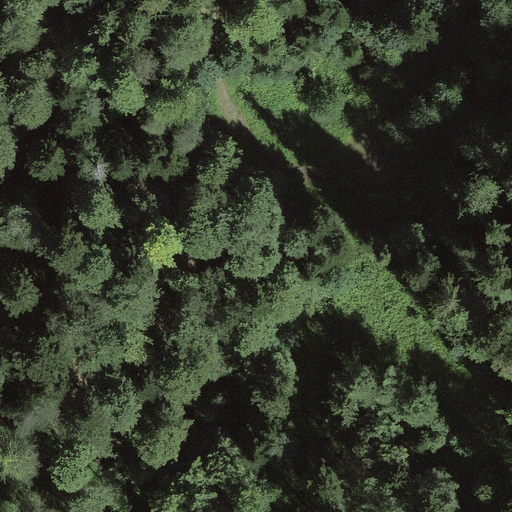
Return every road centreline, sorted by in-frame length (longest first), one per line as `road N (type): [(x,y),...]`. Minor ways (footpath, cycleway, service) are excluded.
road 1 (track): [(211,0),(214,76),(232,127),(267,163),(309,176),(353,176),(373,133),(453,41),(468,0)]
road 2 (track): [(353,176),(402,163),(511,95)]
